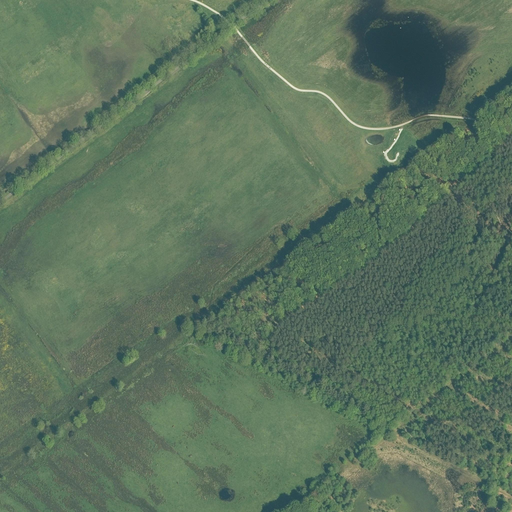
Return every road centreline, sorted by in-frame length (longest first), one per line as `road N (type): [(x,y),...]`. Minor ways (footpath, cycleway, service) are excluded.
road 1 (tertiary): [(267,0),(0,202)]
road 2 (track): [(511,498),(391,431)]
